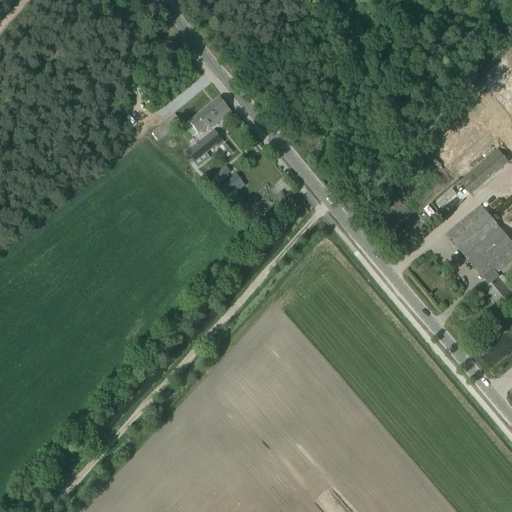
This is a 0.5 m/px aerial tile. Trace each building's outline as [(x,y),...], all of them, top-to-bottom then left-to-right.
[(219,97),(188,122),(197,134),(208,126),(210,129),(218,123),(215,120),(229,109),(219,97)] [(152,132),(159,141),(182,123),(175,114),(152,132)] [(186,153),(193,162),(216,145),(218,147),(224,142),(215,130),(191,148),(192,149),(186,153)] [(511,168),(497,152),(458,185),(475,204),(511,171),(511,168)] [(226,165),(213,175),(220,183),(232,173),(226,165)] [(236,175),(220,187),(221,188),(226,194),(235,187),(238,191),(245,186),(236,175)] [(451,189),(434,203),(439,209),(456,194),(451,189)] [(254,213),(259,218),(265,211),(261,206),(254,213)] [(454,228),(446,235),(483,279),(484,278),(493,270),(494,271),(499,268),(501,271),(511,261),(511,242),(481,206),(454,228)] [(493,270),(484,278),(490,286),(485,290),(499,306),(506,300),(511,296),(511,294),(511,287),(502,275),(499,278),(494,271),(493,270)]
